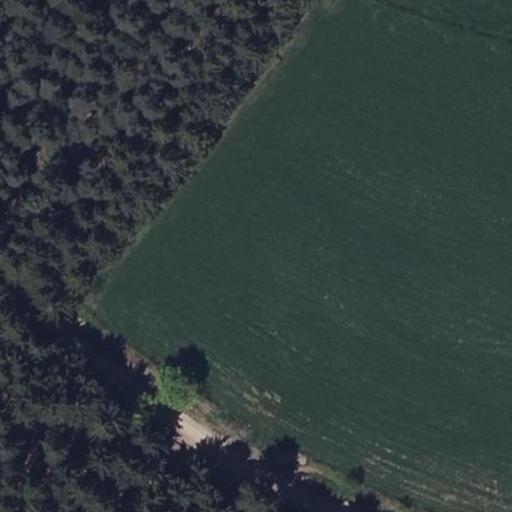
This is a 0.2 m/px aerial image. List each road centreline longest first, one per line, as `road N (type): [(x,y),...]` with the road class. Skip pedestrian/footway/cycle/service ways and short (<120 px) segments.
road 1 (track): [(231,448),(10,256),(0,236)]
road 2 (track): [(231,448),(0,435)]
road 3 (track): [(368,511),(231,448)]
